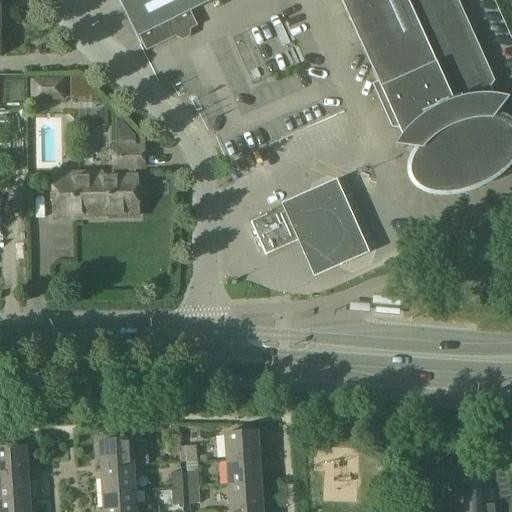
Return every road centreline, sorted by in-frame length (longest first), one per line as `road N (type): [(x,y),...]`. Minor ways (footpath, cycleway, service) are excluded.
road 1 (unclassified): [(204,339),(200,158),(88,40),(69,0)]
road 2 (tertiary): [(228,340),(249,354),(511,370)]
road 3 (tertiary): [(511,350),(228,340)]
road 4 (tertiary): [(0,337),(204,339)]
